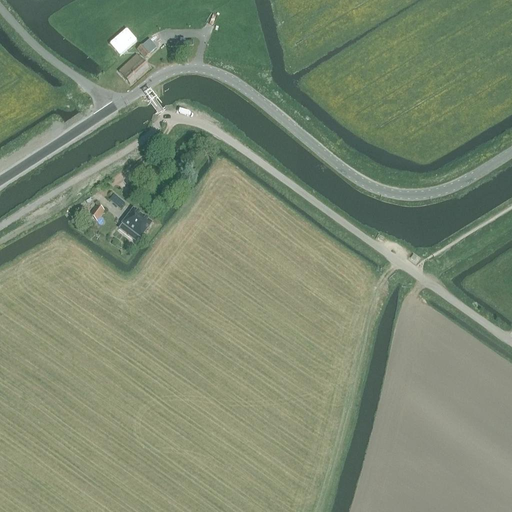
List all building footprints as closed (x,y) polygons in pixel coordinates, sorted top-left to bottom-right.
[(143,46),(137,51),(145,60),(156,49),(149,41),(143,46)] [(172,43),(173,50),(191,48),(190,41),(172,43)] [(137,56),(118,72),(130,86),(149,69),(137,56)] [(118,183),(123,189),(133,180),(128,174),(118,183)] [(125,205),(117,198),(118,198),(114,195),(110,200),(121,209),(125,205)] [(97,206),(89,217),(96,222),(104,212),(97,206)] [(132,210),(121,224),(140,238),(150,223),(132,210)] [(413,255),(410,261),(416,264),(419,259),(413,255)]
